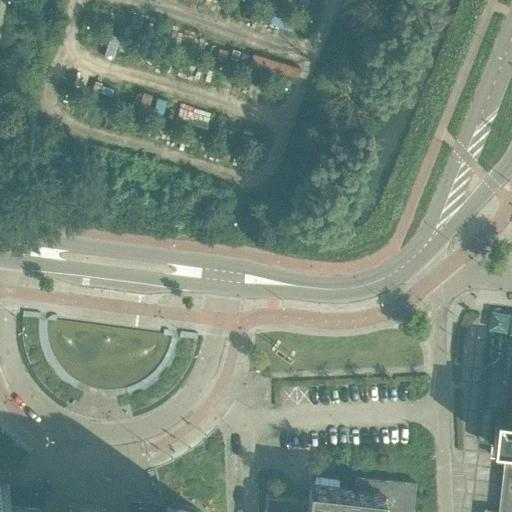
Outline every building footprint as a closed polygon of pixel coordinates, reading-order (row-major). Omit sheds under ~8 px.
[(511,511),(511,337),(502,336),(500,355),(497,355),(490,360),(489,364),(485,363),(477,427),(496,429),(495,441),(511,443),(511,505),(511,511),(511,510),(511,511)] [(87,407),(76,404),(73,413),(84,417),(87,407)] [(383,511),(395,511),(412,511),(416,480),(354,474),(352,488),(339,486),(340,480),(314,477),(313,484),(310,483),(308,497),(265,493),(262,511),(383,511)] [(37,511),(39,505),(6,500),(8,485),(0,483),(0,511),(37,511)] [(202,511),(203,511),(199,509),(197,508),(193,506),(190,505),(185,504),(183,503),(180,503),(176,502),(176,507),(166,506),(164,511),(202,511)]
